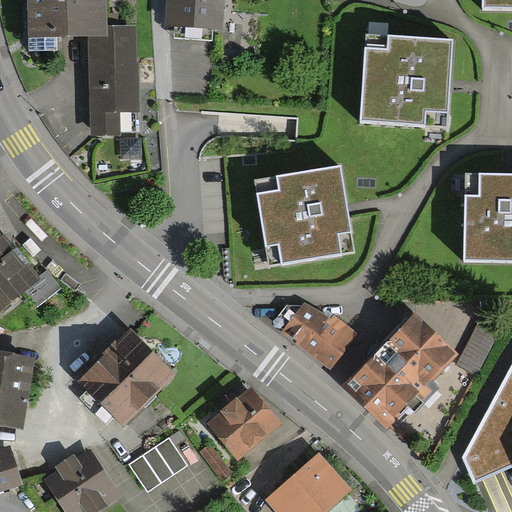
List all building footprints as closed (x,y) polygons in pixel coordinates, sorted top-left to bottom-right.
[(30,0),(32,49),(92,47),(113,46),(112,34),(110,0),(30,0)] [(174,0),(172,25),(217,28),(218,0),(174,0)] [(511,10),(511,0),(484,0),(485,10),(511,10)] [(134,33),(112,34),(113,46),(92,47),(95,135),(137,133),(134,33)] [(447,127),(452,42),(367,37),(362,122),(447,127)] [(353,252),(340,168),(256,180),(269,264),(353,252)] [(466,260),(511,260),(511,175),(467,175),(466,260)] [(32,307),(56,288),(42,272),(35,278),(13,249),(15,240),(0,214),(0,309),(21,291),(32,307)] [(329,371),(350,344),(351,344),(359,334),(328,310),(324,315),(306,302),(302,306),(286,305),(272,323),(283,331),(280,334),(329,371)] [(454,354),(414,317),(347,387),(386,424),(454,354)] [(478,376),(498,337),(479,328),(459,366),(478,376)] [(124,421),(171,374),(130,334),(84,382),(124,421)] [(0,423),(19,427),(31,359),(0,353),(0,423)] [(511,366),(462,461),(475,484),(511,468),(511,366)] [(238,461),(282,430),(255,393),(211,424),(238,461)] [(149,495),(190,467),(171,439),(131,467),(149,495)] [(0,492),(18,486),(6,447),(0,449),(0,492)] [(211,447),(201,455),(219,480),(230,472),(211,447)] [(73,459),(70,455),(51,469),(54,473),(42,482),(63,511),(103,511),(122,499),(86,450),(73,459)] [(322,511),(347,491),(319,459),(271,500),(281,511),(322,511)]
